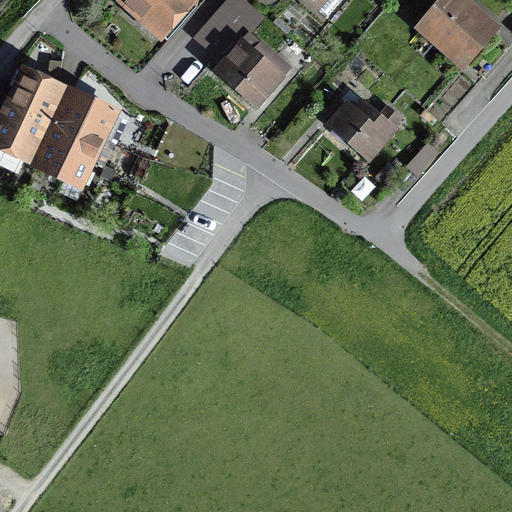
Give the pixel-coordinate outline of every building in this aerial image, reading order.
[(121,0),(159,34),(188,0),(121,0)] [(339,0),(311,0),(328,14),(339,0)] [(450,0),(426,28),(462,59),(489,28),(457,0),(450,0)] [(216,72),(255,107),(282,76),(265,61),(272,53),(261,42),(254,50),(243,40),(216,72)] [(29,153),(40,158),(68,99),(57,93),(59,89),(27,74),(26,75),(17,71),(10,85),(19,89),(2,125),(0,124),(0,164),(14,171),(21,155),(26,157),(29,153)] [(71,92),(68,99),(40,158),(37,165),(80,185),(114,113),(71,92)] [(329,125),(368,160),(395,129),(364,103),(357,112),(348,104),(329,125)] [(418,175),(437,154),(426,145),(407,166),(418,175)]
